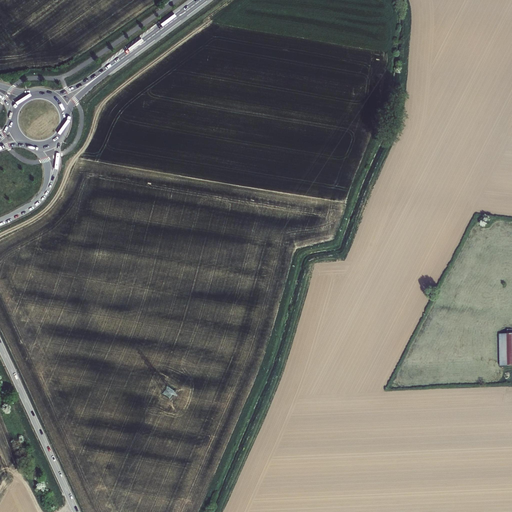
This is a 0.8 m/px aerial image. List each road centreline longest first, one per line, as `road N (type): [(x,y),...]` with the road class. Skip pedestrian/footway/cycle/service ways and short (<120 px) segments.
road 1 (track): [(0,236),(55,200),(101,104),(211,19)]
road 2 (tertiary): [(75,511),(0,345)]
